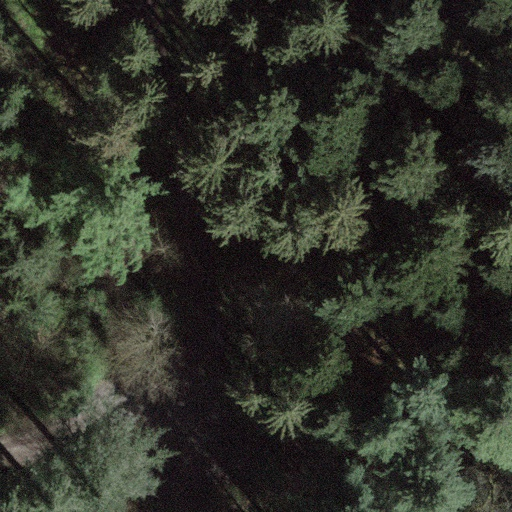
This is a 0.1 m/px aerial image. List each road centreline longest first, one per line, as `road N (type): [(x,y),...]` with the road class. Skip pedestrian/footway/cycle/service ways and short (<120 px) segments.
road 1 (track): [(133,0),(172,412)]
road 2 (track): [(0,443),(172,412)]
